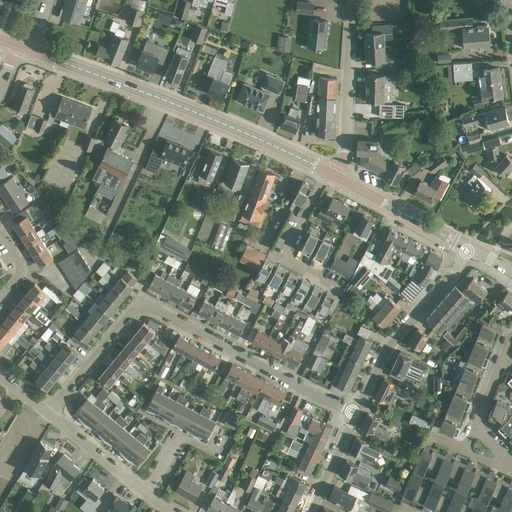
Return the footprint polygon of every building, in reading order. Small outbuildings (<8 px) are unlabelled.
[(66,0),(66,3),(90,10),(91,7),(85,5),(86,0),(66,0)] [(186,0),(177,0),(173,15),(186,19),(191,2),(186,0)] [(228,1),(224,14),(231,16),(234,2),(228,1)] [(298,1),(296,12),(313,14),(314,3),(298,1)] [(66,3),(64,9),(62,8),(59,16),(80,23),(83,13),(88,15),(88,14),(93,15),(94,12),(90,10),(66,3)] [(130,6),(126,21),(140,26),(145,10),(130,6)] [(155,18),(169,24),(173,17),(159,10),(155,18)] [(442,29),(464,27),(466,49),(489,47),(487,25),(474,26),(473,17),(441,20),(442,29)] [(175,18),(172,24),(181,28),(184,22),(175,18)] [(324,49),(327,21),(311,19),(308,47),(324,49)] [(129,39),(123,37),(125,31),(118,28),(120,25),(112,22),(110,28),(116,30),(109,49),(100,45),(96,54),(106,58),(105,59),(119,64),(129,39)] [(193,33),(190,39),(202,43),(208,28),(197,24),(196,24),(193,33)] [(367,47),(384,46),(384,38),(393,37),(392,25),(378,26),(378,32),(366,33),(367,47)] [(279,35),(277,49),(290,50),(291,36),(279,35)] [(143,50),(137,65),(153,71),(157,62),(164,64),(170,49),(147,40),(143,50)] [(384,46),(367,47),(368,61),(381,60),(381,66),(394,65),(394,52),(385,52),(384,46)] [(173,60),(166,76),(179,81),(189,56),(176,51),(173,60)] [(438,62),(450,62),(450,54),(438,54),(438,62)] [(224,100),(231,84),(234,74),(225,71),(229,62),(216,57),(208,74),(215,77),(209,94),(224,100)] [(454,81),(473,80),(472,63),(448,64),(448,79),(454,78),(454,81)] [(488,87),(482,88),(483,98),(503,96),(499,67),(483,69),(484,76),(487,76),(488,87)] [(279,92),(284,80),(267,73),(262,85),(263,86),(261,90),(245,83),(238,99),(263,110),(270,93),(269,93),(271,89),(279,92)] [(384,101),(385,76),(368,75),(367,101),(384,101)] [(308,94),(307,101),(306,113),(312,113),(312,112),(317,112),(316,134),(335,136),(338,79),(319,77),(318,100),(315,100),(315,96),(308,94)] [(32,87),(31,85),(26,83),(24,83),(23,85),(21,84),(13,107),(26,112),(34,89),(32,88),(32,87)] [(296,84),(294,99),(307,101),(308,94),(310,86),(296,84)] [(62,96),(57,110),(52,108),(49,114),(70,122),(77,102),(62,96)] [(77,102),(70,122),(84,127),(91,107),(77,102)] [(404,104),(380,103),(379,117),(404,117),(404,111),(411,112),(412,105),(404,104)] [(487,129),(491,128),(509,123),(505,106),(463,118),(465,125),(484,120),(487,129)] [(295,131),(300,118),(295,117),(298,109),(291,107),(288,114),(285,113),(280,125),(295,131)] [(39,118),(31,115),(27,126),(35,129),(39,118)] [(35,129),(35,130),(43,133),(48,120),(40,117),(39,118),(35,129)] [(106,214),(123,180),(133,160),(113,150),(116,145),(118,146),(121,140),(123,141),(127,133),(125,132),(128,125),(116,118),(105,139),(111,142),(109,145),(112,146),(110,149),(108,148),(93,178),(100,182),(88,205),(106,214)] [(403,118),(382,125),(386,138),(407,130),(403,118)] [(0,138),(10,147),(17,138),(1,124),(0,125),(0,138)] [(479,133),(467,136),(470,144),(482,141),(479,133)] [(88,134),(83,148),(91,151),(96,137),(88,134)] [(499,137),(483,141),(485,149),(501,144),(499,137)] [(392,158),(378,151),(378,150),(382,150),(383,141),(378,140),(359,139),(358,153),(362,153),(361,164),(385,176),(393,162),(391,161),(392,158)] [(184,166),(190,149),(167,140),(162,153),(153,149),(146,168),(157,172),(163,158),(184,166)] [(461,147),(467,154),(473,152),(472,151),(484,147),(482,141),(461,147)] [(457,150),(464,159),(468,155),(467,154),(461,147),(460,147),(457,144),(428,165),(434,173),(448,162),(446,159),(457,150)] [(511,172),(510,170),(511,167),(511,158),(511,159),(507,155),(501,161),(498,157),(496,148),(487,150),(489,161),(505,176),(506,174),(508,176),(511,172)] [(208,187),(209,184),(212,178),(213,179),(222,155),(210,150),(200,174),(201,174),(198,182),(208,187)] [(421,154),(414,159),(419,167),(426,162),(421,154)] [(468,157),(464,164),(479,178),(485,172),(468,157)] [(0,158),(0,179),(9,174),(7,172),(11,166),(0,158)] [(240,189),(249,164),(234,159),(225,183),(240,189)] [(385,176),(385,177),(397,183),(406,166),(394,159),(393,162),(385,176)] [(250,192),(266,198),(275,174),(259,168),(250,192)] [(461,194),(466,198),(475,207),(491,190),(477,178),(473,175),(468,181),(471,184),(461,194)] [(441,199),(449,183),(436,176),(430,186),(420,181),(414,192),(430,201),(433,195),(441,199)] [(0,190),(5,199),(23,188),(20,184),(18,185),(12,177),(0,184),(0,190)] [(293,199),(303,204),(312,186),(303,181),(293,199)] [(23,188),(5,199),(13,212),(28,202),(23,193),(25,191),(23,188)] [(197,188),(192,200),(208,207),(213,195),(197,188)] [(229,201),(231,195),(222,191),(220,198),(229,201)] [(266,198),(250,192),(240,220),(260,228),(266,212),(261,210),(263,204),(264,205),(266,198)] [(331,223),(335,216),(344,220),(350,207),(333,198),(327,210),(322,207),(317,216),(331,223)] [(226,208),(223,217),(234,221),(237,212),(235,212),(237,208),(231,206),(230,209),(226,208)] [(20,235),(33,227),(30,221),(33,219),(26,209),(12,218),(15,223),(13,224),(20,235)] [(363,214),(355,229),(368,236),(372,229),(370,228),(374,220),(363,214)] [(220,223),(212,246),(223,250),(232,227),(220,223)] [(33,227),(20,235),(27,245),(46,233),(45,233),(42,228),(37,232),(33,227)] [(50,235),(56,232),(53,228),(45,233),(46,233),(27,245),(34,256),(47,247),(43,242),(51,237),(50,235)] [(361,260),(374,272),(386,282),(394,268),(386,264),(392,252),(401,256),(410,239),(390,229),(376,255),(366,250),(361,260)] [(314,256),(322,240),(310,233),(301,249),(314,256)] [(69,253),(83,244),(74,237),(63,244),(69,253)] [(166,237),(161,246),(187,260),(190,254),(185,252),(187,248),(166,237)] [(406,260),(410,254),(418,258),(424,247),(409,239),(401,256),(400,257),(406,260)] [(322,240),(314,256),(326,263),(335,246),(322,240)] [(248,244),(239,260),(258,270),(267,254),(248,244)] [(47,247),(34,256),(40,266),(53,258),(47,247)] [(418,258),(414,264),(409,261),(405,271),(414,277),(401,291),(412,300),(425,286),(432,277),(437,268),(443,256),(430,250),(424,247),(418,258)] [(68,256),(72,261),(81,255),(78,250),(68,256)] [(72,261),(75,266),(85,260),(81,255),(72,261)] [(173,266),(176,260),(167,255),(164,261),(173,266)] [(72,261),(68,256),(58,262),(62,267),(72,261)] [(335,256),(330,267),(350,277),(355,266),(335,256)] [(269,281),(278,265),(265,258),(257,274),(269,281)] [(75,266),(78,272),(88,265),(85,260),(75,266)] [(360,289),(374,272),(361,260),(351,280),(360,289)] [(75,266),(72,261),(62,267),(65,273),(75,266)] [(102,276),(109,283),(113,278),(106,272),(110,267),(104,261),(96,271),(102,276)] [(78,272),(82,277),(84,280),(91,270),(88,265),(78,272)] [(278,265),(269,281),(282,288),(290,271),(278,265)] [(78,272),(75,266),(65,273),(68,278),(78,272)] [(189,266),(185,272),(194,277),(197,270),(189,266)] [(159,292),(169,274),(169,273),(168,274),(163,271),(160,277),(155,274),(149,286),(159,292)] [(290,271),(282,288),(294,294),(303,278),(290,271)] [(72,283),(82,277),(78,272),(68,278),(72,283)] [(128,272),(122,278),(132,286),(138,280),(128,272)] [(206,272),(201,282),(206,285),(211,274),(206,272)] [(169,274),(159,292),(170,297),(176,285),(179,279),(169,274)] [(109,283),(102,276),(98,281),(106,287),(109,283)] [(82,277),(72,283),(76,290),(84,280),(82,277)] [(456,286),(462,291),(464,289),(478,301),(488,290),(473,277),(469,282),(464,277),(456,286)] [(134,287),(132,286),(122,278),(114,287),(126,297),(134,287)] [(303,278),(294,294),(306,301),(315,285),(303,278)] [(222,294),(228,282),(226,282),(225,285),(217,281),(214,287),(221,291),(221,293),(222,294)] [(79,288),(85,292),(90,287),(84,282),(79,288)] [(228,282),(222,294),(230,298),(236,287),(228,282)] [(352,283),(347,290),(358,299),(363,293),(352,283)] [(27,293),(39,303),(44,307),(51,298),(58,304),(63,298),(46,284),(42,290),(35,284),(27,293)] [(181,303),(187,291),(176,285),(170,297),(181,303)] [(315,285),(306,301),(319,307),(327,291),(315,285)] [(427,318),(434,325),(432,327),(441,334),(443,332),(442,331),(471,298),(462,291),(456,286),(456,285),(427,318)] [(107,296),(118,306),(126,297),(114,287),(107,296)] [(251,287),(248,293),(256,298),(259,292),(251,287)] [(78,288),(73,294),(81,301),(86,295),(78,288)] [(511,293),(509,290),(509,291),(499,302),(511,312),(511,293)] [(187,291),(181,303),(191,308),(197,296),(187,291)] [(327,291),(319,307),(331,314),(340,298),(327,291)] [(118,306),(107,296),(102,292),(95,301),(99,305),(111,315),(118,306)] [(243,303),(246,297),(238,292),(235,298),(243,303)] [(39,303),(27,293),(19,303),(31,312),(39,303)] [(369,297),(392,317),(401,308),(389,297),(386,301),(376,293),(373,297),(371,295),(369,297)] [(266,295),(263,301),(271,306),(274,300),(266,295)] [(246,297),(243,303),(250,307),(249,310),(256,314),(261,304),(246,297)] [(392,317),(369,297),(365,302),(369,305),(368,306),(376,313),(373,316),(384,326),(392,317)] [(209,318),(215,306),(204,300),(198,312),(209,318)] [(219,323),(226,311),(225,311),(228,305),(223,302),(219,300),(215,306),(209,318),(219,323)] [(276,302),(274,307),(284,312),(286,307),(276,302)] [(492,302),(487,309),(492,313),(498,306),(492,302)] [(12,312),(28,326),(23,322),(31,312),(19,303),(12,312)] [(79,319),(83,315),(69,303),(65,308),(79,319)] [(91,314),(103,324),(111,315),(99,305),(91,314)] [(275,308),(271,316),(277,319),(278,320),(279,318),(281,315),(283,312),(275,308)] [(35,316),(47,325),(51,320),(39,311),(35,316)] [(230,328),(236,317),(226,311),(219,323),(230,328)] [(28,326),(12,312),(4,321),(20,335),(28,326)] [(103,324),(91,314),(84,323),(95,333),(103,324)] [(279,318),(278,320),(277,319),(274,326),(280,329),(286,317),(282,315),(281,315),(279,318)] [(47,325),(35,316),(31,321),(39,327),(43,322),(46,325),(47,325)] [(236,317),(230,328),(240,334),(246,322),(236,317)] [(494,343),(502,324),(490,319),(488,325),(483,323),(478,336),(494,343)] [(0,325),(0,333),(8,341),(12,336),(16,340),(27,349),(31,344),(20,335),(4,321),(0,325)] [(280,342),(275,353),(286,359),(297,338),(304,325),(305,324),(301,322),(298,327),(295,326),(291,334),(290,334),(288,338),(283,336),(280,342)] [(48,327),(41,336),(47,340),(54,331),(56,333),(59,329),(52,323),(48,327)] [(88,342),(95,333),(84,323),(76,332),(77,333),(73,337),(83,346),(87,342),(88,342)] [(144,324),(136,333),(147,342),(155,333),(144,324)] [(306,332),(308,327),(304,325),(297,338),(302,341),(307,332),(306,332)] [(447,339),(455,346),(456,347),(469,330),(465,326),(455,338),(447,331),(443,336),(447,339)] [(424,342),(428,335),(418,329),(409,343),(422,351),(426,344),(424,342)] [(263,347),(269,336),(258,330),(252,341),(263,347)] [(0,350),(5,354),(12,345),(13,345),(8,341),(0,333),(0,350)] [(63,348),(59,353),(71,363),(79,353),(55,333),(52,337),(59,342),(58,343),(63,348)] [(136,333),(129,342),(140,351),(147,342),(136,333)] [(318,342),(326,346),(330,337),(323,333),(318,342)] [(348,342),(367,352),(373,340),(361,334),(358,339),(345,333),(342,339),(348,342)] [(173,347),(183,353),(190,342),(179,336),(173,347)] [(275,353),(280,342),(269,336),(263,347),(275,353)] [(494,343),(478,336),(473,349),(489,356),(494,343)] [(307,343),(302,341),(297,338),(286,359),(298,365),(304,354),(302,353),(307,343)] [(449,354),(455,346),(447,339),(440,347),(449,354)] [(155,341),(151,345),(164,356),(169,347),(164,343),(161,346),(155,341)] [(47,342),(44,346),(51,352),(55,348),(47,342)] [(129,342),(122,351),(132,360),(140,351),(129,342)] [(183,353),(193,358),(194,359),(200,347),(190,342),(183,353)] [(326,346),(318,342),(314,350),(322,354),(326,346)] [(367,352),(348,342),(343,353),(362,363),(367,352)] [(199,361),(204,364),(210,353),(200,347),(194,359),(193,358),(190,364),(191,365),(188,369),(191,371),(194,367),(195,367),(199,361)] [(489,356),(473,349),(467,362),(484,369),(489,356)] [(147,350),(144,354),(151,360),(154,356),(147,350)] [(122,351),(114,360),(125,369),(125,368),(136,377),(140,373),(129,364),(132,360),(122,351)] [(400,351),(390,376),(400,380),(401,379),(403,379),(404,375),(421,382),(428,367),(411,359),(413,356),(400,351)] [(44,361),(47,358),(40,352),(37,356),(44,361)] [(169,352),(165,360),(170,362),(174,354),(169,352)] [(59,353),(52,362),(63,372),(71,363),(59,353)] [(221,358),(210,353),(204,364),(215,370),(221,358)] [(312,353),(307,365),(316,370),(322,357),(312,353)] [(362,363),(343,353),(338,364),(345,368),(357,374),(362,363)] [(180,358),(176,366),(180,368),(184,360),(180,358)] [(5,366),(9,370),(15,363),(11,359),(5,366)] [(139,359),(136,363),(144,369),(147,365),(139,359)] [(114,360),(107,369),(117,378),(125,369),(114,360)] [(56,381),(32,361),(29,364),(41,374),(36,380),(48,390),(56,381)] [(52,362),(44,371),(32,361),(56,381),(63,372),(52,362)] [(484,369),(467,362),(462,375),(478,382),(484,369)] [(163,364),(158,374),(164,377),(169,368),(163,364)] [(237,382),(243,370),(232,364),(219,389),(223,392),(231,378),(237,382)] [(357,374),(345,368),(337,385),(349,391),(357,374)] [(117,378),(107,369),(99,378),(110,387),(117,378)] [(201,369),(196,377),(200,379),(205,371),(201,369)] [(241,401),(254,375),(243,370),(237,382),(243,385),(236,398),(241,401)] [(254,375),(241,401),(245,403),(252,390),(258,393),(265,381),(254,375)] [(478,382),(462,375),(457,388),(473,395),(478,382)] [(124,377),(121,381),(128,387),(131,383),(124,377)] [(441,377),(433,378),(434,392),(442,392),(441,377)] [(418,388),(400,380),(398,385),(394,383),(385,378),(376,395),(390,402),(395,394),(411,402),(418,388)] [(262,412),(276,387),(265,381),(258,393),(264,396),(257,410),(262,412)] [(159,415),(168,397),(161,393),(164,387),(159,384),(146,410),(154,414),(155,412),(159,415)] [(204,384),(198,395),(205,399),(211,388),(204,384)] [(117,386),(114,390),(121,396),(124,392),(117,386)] [(78,418),(84,424),(110,393),(103,387),(96,397),(98,398),(94,403),(85,395),(79,402),(82,404),(75,413),(79,417),(78,418)] [(276,387),(262,412),(266,414),(269,408),(271,409),(275,402),(280,405),(286,393),(276,387)] [(473,395),(457,388),(451,401),(468,408),(473,395)] [(92,427),(96,430),(109,415),(103,410),(106,404),(103,401),(110,393),(84,424),(91,428),(92,427)] [(175,401),(168,397),(159,415),(164,417),(163,418),(170,423),(184,397),(179,395),(175,401)] [(188,399),(184,397),(170,423),(178,426),(178,425),(183,427),(192,409),(185,406),(188,399)] [(511,407),(510,405),(497,400),(493,410),(491,409),(488,417),(496,421),(501,425),(498,427),(499,427),(511,413),(511,407)] [(468,408),(451,401),(446,414),(463,421),(468,408)] [(240,402),(236,408),(241,411),(245,404),(240,402)] [(398,402),(391,414),(403,420),(410,408),(398,402)] [(433,403),(430,411),(436,413),(440,406),(433,403)] [(297,423),(299,419),(303,410),(293,405),(287,419),(297,423)] [(187,431),(194,435),(207,409),(203,407),(199,413),(192,409),(183,427),(187,429),(187,431)] [(207,409),(194,435),(202,438),(202,437),(207,440),(217,421),(216,421),(209,418),(211,411),(207,409)] [(387,440),(391,432),(377,425),(381,419),(368,413),(361,428),(373,434),(374,433),(387,440)] [(510,439),(511,436),(511,413),(499,427),(505,434),(507,433),(511,437),(510,438),(510,439)] [(463,421),(446,414),(441,427),(457,434),(463,421)] [(99,435),(105,441),(124,418),(120,415),(115,420),(109,415),(96,430),(100,434),(99,435)] [(260,415),(256,422),(273,431),(277,424),(260,415)] [(227,416),(224,423),(234,428),(238,421),(227,416)] [(333,426),(321,421),(312,416),(308,423),(304,421),(302,426),(328,438),(333,426)] [(391,416),(388,423),(399,428),(402,421),(391,416)] [(113,444),(117,447),(129,432),(123,427),(127,421),(124,418),(105,441),(112,445),(113,444)] [(313,438),(310,443),(304,440),(322,449),(328,438),(302,426),(297,423),(287,419),(292,421),(286,432),(296,437),(299,431),(313,438)] [(250,427),(247,435),(253,438),(257,430),(250,427)] [(260,431),(257,437),(265,441),(268,434),(260,431)] [(120,452),(125,458),(144,435),(141,432),(136,437),(129,432),(117,447),(121,451),(120,452)] [(144,435),(125,458),(133,462),(133,461),(138,465),(151,449),(150,448),(150,449),(144,444),(148,438),(144,435)] [(369,443),(357,437),(350,452),(357,455),(356,457),(362,460),(363,457),(374,463),(380,451),(368,445),(369,443)] [(290,447),(317,460),(322,449),(304,440),(302,444),(293,439),(290,447)] [(53,448),(41,440),(40,441),(41,441),(35,451),(34,451),(35,451),(25,468),(25,467),(24,468),(39,477),(39,476),(49,460),(49,459),(47,458),(52,448),(53,448)] [(317,460),(290,447),(289,448),(276,442),(274,447),(302,460),(300,465),(312,471),(317,460)] [(386,444),(381,454),(398,462),(403,452),(386,444)] [(432,452),(423,449),(424,447),(424,446),(413,470),(423,474),(427,466),(439,471),(443,461),(444,461),(445,458),(446,456),(433,450),(432,452)] [(70,462),(71,460),(64,454),(54,466),(44,485),(62,493),(72,481),(71,479),(79,469),(70,462)] [(236,459),(230,456),(229,459),(228,458),(225,464),(217,478),(224,482),(232,468),(236,459)] [(465,470),(466,467),(467,465),(454,459),(453,462),(445,458),(444,461),(443,461),(439,471),(435,479),(444,484),(448,475),(460,480),(465,470)] [(370,478),(365,476),(356,472),(359,465),(346,460),(340,474),(352,480),(352,479),(358,482),(356,485),(365,489),(370,478)] [(475,471),(466,467),(465,470),(460,480),(456,489),(466,493),(470,484),(482,489),(486,479),(487,479),(488,477),(489,474),(476,469),(475,471)] [(217,477),(219,473),(213,470),(205,484),(211,487),(217,478),(217,477)] [(194,500),(202,486),(191,480),(193,476),(187,472),(176,491),(194,500)] [(431,490),(419,485),(422,476),(413,472),(403,496),(404,494),(412,498),(411,500),(425,506),(426,503),(427,501),(426,501),(431,490)] [(248,474),(242,488),(250,492),(256,478),(248,474)] [(274,481),(302,494),(307,482),(295,477),(288,474),(285,474),(283,479),(277,476),(275,480),(274,481)] [(390,475),(385,486),(399,492),(404,482),(390,475)] [(86,511),(92,511),(93,511),(101,501),(97,498),(105,488),(94,479),(91,483),(84,477),(77,485),(80,487),(76,491),(86,499),(80,507),(86,511)] [(508,488),(509,486),(510,483),(497,478),(496,480),(488,477),(487,479),(486,479),(482,489),(478,498),(488,502),(491,494),(503,499),(503,498),(504,499),(508,488)] [(302,494),(274,481),(272,486),(278,489),(278,490),(287,494),(284,499),(297,505),(302,494)] [(452,499),(440,494),(444,485),(434,481),(431,490),(426,501),(427,501),(426,503),(434,507),(433,509),(439,511),(447,511),(448,510),(452,499)] [(350,508),(348,511),(357,511),(359,508),(359,505),(357,502),(354,501),(356,496),(334,485),(328,498),(350,508)] [(503,498),(503,499),(500,507),(509,511),(511,504),(511,486),(509,486),(508,488),(504,499),(503,498)] [(26,508),(35,493),(28,489),(20,504),(26,508)] [(220,511),(232,492),(234,489),(233,489),(231,492),(227,489),(221,500),(215,497),(209,508),(215,511),(220,511)] [(232,492),(220,511),(235,511),(238,509),(231,505),(234,502),(235,498),(236,493),(236,490),(234,489),(232,492)] [(472,511),(474,508),(462,503),(465,494),(456,490),(452,499),(448,510),(447,511),(472,511)] [(387,511),(389,511),(394,503),(371,492),(367,502),(387,511)] [(133,511),(137,507),(130,503),(129,504),(120,498),(120,497),(113,493),(102,511),(133,511)] [(51,505),(47,511),(63,511),(69,501),(60,496),(55,507),(51,505)] [(283,511),(260,501),(260,502),(250,497),(246,507),(257,511),(259,507),(263,508),(263,509),(269,511),(268,511),(283,511)] [(260,501),(283,511),(293,511),(297,505),(284,499),(281,505),(267,498),(266,500),(262,498),(260,501)] [(483,511),(487,504),(477,499),(474,508),(472,511),(483,511)]
